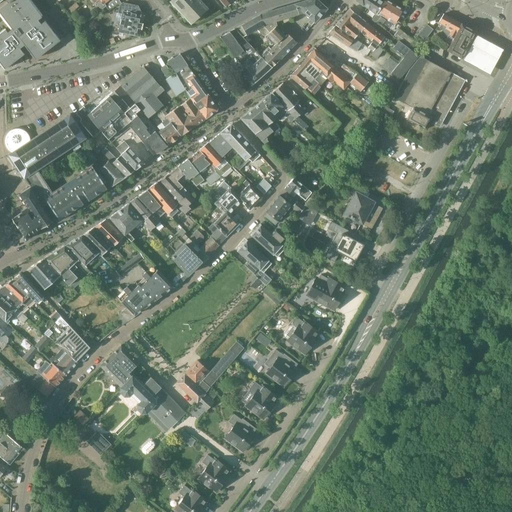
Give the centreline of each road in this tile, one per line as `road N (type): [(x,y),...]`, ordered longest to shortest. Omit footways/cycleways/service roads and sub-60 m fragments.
road 1 (residential): [(22,511),(41,431),(75,376),(195,277),(281,179),(280,168),(226,114)]
road 2 (tertiary): [(248,511),(359,344),(511,68)]
road 3 (residential): [(0,264),(89,214),(226,114)]
road 4 (tertiary): [(0,82),(170,39)]
road 5 (residential): [(233,108),(337,0)]
